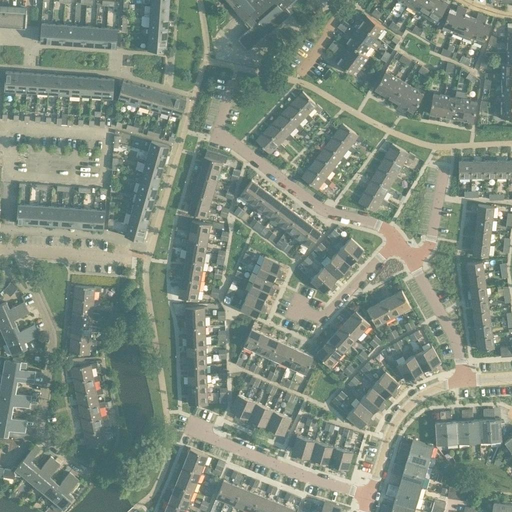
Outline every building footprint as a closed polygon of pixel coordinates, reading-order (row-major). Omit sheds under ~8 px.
[(226,0),(238,13),(245,21),(244,22),(245,22),(247,21),(252,26),(231,43),(242,55),(267,34),(266,33),(289,14),(290,14),(285,7),(292,0),(226,0)] [(423,0),(410,0),(408,5),(417,11),(423,0)] [(423,0),(417,11),(426,16),(436,0),(423,0)] [(436,22),(447,4),(441,0),(436,0),(426,16),(436,22)] [(150,5),(150,16),(168,17),(169,7),(150,5)] [(452,32),(462,7),(457,5),(456,10),(449,8),(442,28),(452,32)] [(0,6),(0,22),(25,24),(26,8),(4,7),(0,6)] [(464,13),(466,9),(462,7),(452,32),(462,36),(470,16),(464,13)] [(472,40),(482,15),(477,13),(476,18),(470,16),(462,36),(472,40)] [(377,37),(383,28),(366,15),(359,24),(377,37)] [(485,21),(486,17),(482,15),(472,40),(483,44),(491,23),(485,21)] [(150,16),(149,27),(167,28),(168,17),(150,16)] [(377,37),(359,24),(355,21),(349,29),(370,45),(377,37)] [(40,41),(51,42),(52,24),(41,23),(40,41)] [(51,42),(62,43),(63,24),(52,24),(51,42)] [(62,43),(73,44),(74,25),(63,24),(62,43)] [(73,44),(83,45),(85,26),(74,25),(73,44)] [(83,45),(94,45),(95,27),(85,26),(83,45)] [(94,45),(105,46),(106,28),(95,27),(94,45)] [(149,27),(148,38),(167,39),(167,28),(149,27)] [(118,28),(106,28),(105,46),(116,47),(118,28)] [(364,54),(364,53),(370,45),(349,29),(346,33),(350,36),(346,41),(350,44),(364,54)] [(147,49),(166,50),(167,39),(148,38),(147,49)] [(280,50),(286,46),(281,40),(276,45),(280,50)] [(364,53),(364,54),(350,44),(346,49),(343,46),(340,50),(361,65),(368,56),(364,53)] [(354,75),(361,65),(340,50),(337,53),(341,56),(337,61),(354,75)] [(511,62),(506,63),(506,62),(501,62),(501,73),(511,73),(511,62)] [(384,94),(395,76),(385,70),(374,89),(384,94)] [(15,90),(16,72),(5,71),(4,89),(15,90)] [(26,91),(27,72),(16,72),(15,90),(26,91)] [(37,92),(38,73),(27,72),(26,91),(37,92)] [(48,92),(49,74),(38,73),(37,92),(48,92)] [(511,84),(511,73),(501,73),(501,84),(511,84)] [(58,93),(60,75),(49,74),(48,92),(58,93)] [(69,94),(71,75),(60,75),(58,93),(69,94)] [(80,95),(81,76),(71,75),(69,94),(80,95)] [(91,95),(92,77),(81,76),(80,95),(91,95)] [(404,81),(395,76),(384,94),(393,100),(404,81)] [(102,96),(103,78),(92,77),(91,95),(102,96)] [(113,97),(114,78),(103,78),(102,96),(113,97)] [(128,101),(133,83),(123,80),(118,98),(128,101)] [(414,87),(404,81),(393,100),(398,103),(396,107),(400,110),(414,87)] [(139,104),(144,86),(133,83),(128,101),(139,104)] [(511,95),(511,84),(501,84),(501,95),(511,95)] [(149,107),(154,89),(144,86),(139,104),(149,107)] [(412,111),(423,93),(414,87),(400,110),(404,112),(407,108),(412,111)] [(160,110),(165,92),(154,89),(149,107),(160,110)] [(170,113),(175,95),(165,92),(160,110),(170,113)] [(317,104),(316,105),(302,92),(294,100),(308,114),(314,107),(319,112),(322,109),(317,104)] [(440,115),(444,94),(433,92),(429,113),(440,115)] [(451,117),(455,96),(444,94),(440,115),(451,117)] [(181,116),(186,98),(175,95),(170,113),(181,116)] [(511,105),(511,95),(501,95),(501,106),(511,105)] [(461,119),(465,98),(455,96),(451,117),(461,119)] [(473,121),(477,100),(465,98),(461,119),(473,121)] [(313,118),(308,114),(294,100),(284,110),(299,124),(305,117),(310,122),(313,118)] [(511,117),(511,105),(501,106),(501,117),(511,117)] [(303,128),(299,124),(284,110),(276,120),(290,133),(296,127),(300,132),(303,128)] [(295,138),(290,133),(276,120),(266,130),(280,143),(286,137),(291,141),(295,138)] [(358,134),(342,123),(335,133),(350,145),(356,138),(361,142),(363,139),(364,138),(358,134)] [(285,148),(280,143),(266,130),(256,140),(270,154),(277,147),(282,151),(285,148)] [(356,149),(350,145),(335,133),(327,144),(342,156),(347,149),(353,153),(355,149),(356,149)] [(166,155),(169,145),(151,140),(148,150),(166,155)] [(409,152),(408,153),(392,143),(386,154),(403,164),(407,156),(413,160),(415,156),(409,152)] [(348,160),(342,156),(327,144),(319,155),(334,166),(339,159),(345,164),(348,160)] [(163,166),(166,155),(148,150),(145,161),(163,166)] [(225,163),(227,156),(206,150),(204,157),(204,156),(201,166),(219,172),(222,163),(225,163)] [(409,167),(403,164),(386,154),(379,165),(396,175),(401,168),(406,171),(409,167)] [(340,170),(334,166),(319,155),(310,166),(326,177),(331,170),(337,174),(340,170)] [(160,176),(163,166),(145,161),(142,171),(160,176)] [(459,177),(471,177),(471,161),(459,161),(459,177)] [(471,177),(484,177),(484,161),(471,161),(471,177)] [(484,177),(496,177),(496,161),(484,161),(484,177)] [(496,177),(508,177),(508,161),(496,161),(496,177)] [(402,179),(396,175),(379,165),(372,177),(390,187),(394,179),(400,183),(402,179)] [(217,181),(219,172),(201,166),(198,175),(217,181)] [(331,181),(326,177),(310,166),(302,178),(317,189),(323,181),(328,185),(331,181)] [(157,187),(160,176),(142,171),(139,182),(157,187)] [(214,190),(217,181),(198,175),(195,185),(214,190)] [(395,190),(390,187),(372,177),(366,189),(383,199),(387,191),(393,194),(395,190)] [(248,201),(260,186),(252,180),(241,195),(248,201)] [(154,197),(157,187),(139,182),(136,192),(154,197)] [(211,199),(214,190),(195,185),(193,194),(211,199)] [(256,207),(267,192),(260,186),(248,201),(256,207)] [(388,202),(383,199),(366,189),(358,201),(375,211),(380,203),(386,206),(388,202)] [(151,208),(154,197),(136,192),(133,203),(151,208)] [(264,213),(275,198),(267,192),(256,207),(264,213)] [(209,208),(211,199),(193,194),(190,203),(209,208)] [(272,218),(283,203),(275,198),(264,213),(272,218)] [(27,223),(29,204),(18,203),(16,222),(27,223)] [(148,218),(151,208),(133,203),(130,213),(148,218)] [(206,218),(209,208),(190,203),(187,212),(206,218)] [(279,224),(290,209),(283,203),(272,218),(279,224)] [(38,224),(39,205),(29,204),(27,223),(38,224)] [(492,219),(494,206),(478,204),(476,217),(492,219)] [(49,224),(50,206),(39,205),(38,224),(49,224)] [(60,225),(61,207),(50,206),(49,224),(60,225)] [(237,215),(242,209),(238,206),(233,212),(237,215)] [(71,226),(72,207),(61,207),(60,225),(71,226)] [(82,227),(83,208),(72,207),(71,226),(82,227)] [(93,227),(94,209),(83,208),(82,227),(93,227)] [(104,228),(105,210),(94,209),(93,227),(104,228)] [(241,218),(245,212),(242,209),(237,215),(241,218)] [(287,230),(298,215),(290,209),(279,224),(287,230)] [(145,229),(148,218),(130,213),(127,224),(145,229)] [(295,236),(306,221),(298,215),(287,230),(295,236)] [(491,231),(492,219),(476,217),(475,229),(491,231)] [(253,226),(257,220),(253,218),(249,223),(253,226)] [(208,233),(210,224),(192,220),(190,230),(208,233)] [(256,229),(261,223),(257,220),(253,226),(256,229)] [(302,242),(314,227),(306,221),(295,236),(302,242)] [(142,239),(145,229),(127,224),(124,234),(142,239)] [(310,247),(321,232),(314,227),(302,242),(310,247)] [(268,238),(272,232),(269,229),(264,235),(268,238)] [(489,244),(491,231),(475,229),(473,242),(489,244)] [(207,243),(208,233),(190,230),(188,239),(207,243)] [(336,239),(339,236),(333,230),(330,233),(336,239)] [(271,241),(276,235),(272,232),(268,238),(271,241)] [(333,242),(336,239),(330,233),(327,236),(333,242)] [(359,254),(363,250),(350,238),(343,245),(360,261),(363,258),(359,254)] [(205,252),(207,243),(188,239),(186,249),(205,252)] [(283,250),(288,243),(284,240),(279,247),(283,250)] [(326,248),(321,243),(320,242),(317,246),(323,251),(326,248)] [(488,256),(489,244),(473,242),(472,254),(488,256)] [(287,252),(291,246),(288,243),(283,250),(287,252)] [(358,264),(360,261),(343,245),(337,252),(350,264),(354,260),(358,264)] [(319,255),(323,251),(317,246),(314,249),(319,255)] [(203,262),(205,252),(186,249),(185,258),(203,262)] [(297,260),(302,254),(297,251),(293,257),(297,260)] [(346,268),(350,264),(337,252),(330,259),(347,275),(350,272),(346,268)] [(278,269),(280,263),(264,256),(260,265),(281,274),(283,271),(278,269)] [(309,265),(312,262),(306,257),(303,260),(309,265)] [(201,271),(203,262),(185,258),(183,268),(201,271)] [(345,277),(347,275),(330,259),(324,266),(337,278),(341,274),(345,277)] [(306,268),(309,265),(303,260),(300,263),(306,268)] [(468,275),(484,273),(483,260),(467,262),(468,275)] [(280,278),(281,274),(260,265),(256,274),(273,281),(275,276),(280,278)] [(333,282),(337,278),(324,266),(317,273),(334,288),(337,286),(333,282)] [(200,281),(201,271),(183,268),(181,277),(200,281)] [(332,291),(334,288),(317,273),(311,280),(324,292),(328,288),(332,291)] [(470,287),(486,285),(484,273),(468,275),(470,287)] [(270,287),(273,281),(256,274),(252,283),(274,292),(275,289),(270,287)] [(198,290),(200,281),(181,277),(180,287),(198,290)] [(4,290),(10,295),(17,287),(11,282),(4,290)] [(272,295),(274,292),(252,283),(248,291),(265,299),(267,293),(272,295)] [(472,300),(488,297),(486,285),(470,287),(472,300)] [(94,286),(94,287),(75,286),(74,298),(93,300),(93,291),(101,292),(101,287),(94,286)] [(196,300),(198,290),(180,287),(178,297),(196,300)] [(401,312),(410,307),(401,290),(392,295),(401,312)] [(262,304),(265,299),(248,291),(244,300),(266,310),(267,306),(262,304)] [(393,316),(401,312),(392,295),(384,300),(393,316)] [(473,312),(489,310),(488,297),(472,300),(473,312)] [(100,300),(93,300),(74,298),(73,311),(92,313),(92,304),(99,305),(100,300)] [(264,313),(266,310),(244,300),(241,309),(257,317),(259,311),(264,313)] [(384,321),(393,316),(384,300),(375,304),(384,321)] [(0,318),(26,307),(24,301),(9,308),(6,301),(0,304),(0,318)] [(376,325),(384,321),(375,304),(367,309),(376,325)] [(185,316),(205,316),(205,306),(185,307),(185,316)] [(14,319),(29,312),(26,307),(0,318),(0,326),(2,331),(17,325),(14,319)] [(363,330),(369,323),(356,310),(349,318),(363,330)] [(475,324),(491,322),(489,310),(473,312),(475,324)] [(99,313),(92,313),(73,311),(72,324),(91,326),(91,317),(98,318),(99,313)] [(186,326),(205,325),(205,316),(185,316),(186,326)] [(356,337),(363,330),(349,318),(342,325),(356,337)] [(476,337),(493,334),(491,322),(475,324),(476,337)] [(36,330),(36,329),(34,324),(19,330),(17,325),(2,331),(7,342),(36,330)] [(98,326),(91,326),(72,324),(71,338),(90,340),(90,331),(97,331),(98,326)] [(186,336),(205,335),(205,325),(186,326),(186,336)] [(350,344),(356,337),(342,325),(336,332),(350,344)] [(253,350),(260,332),(252,328),(244,346),(253,350)] [(24,341),(39,335),(36,330),(7,342),(12,354),(23,350),(27,348),(24,341)] [(262,354),(269,336),(260,332),(253,350),(262,354)] [(343,352),(350,344),(336,332),(329,339),(343,352)] [(476,337),(477,343),(478,349),(494,347),(495,354),(499,354),(497,341),(493,342),(493,334),(476,337)] [(186,345),(206,345),(205,335),(186,336),(186,345)] [(378,344),(381,340),(375,335),(372,339),(378,344)] [(271,357),(278,340),(269,336),(262,354),(271,357)] [(97,340),(90,340),(71,338),(70,353),(89,354),(89,344),(96,345),(97,340)] [(337,359),(343,352),(329,339),(323,346),(337,359)] [(374,347),(378,344),(372,339),(369,342),(374,347)] [(279,361),(287,344),(278,340),(271,357),(279,361)] [(288,365),(296,348),(287,344),(279,361),(288,365)] [(187,355),(206,354),(206,345),(186,345),(187,355)] [(330,366),(337,359),(323,346),(316,353),(330,366)] [(435,364),(440,362),(431,346),(423,350),(434,371),(437,369),(435,364)] [(501,356),(511,355),(511,348),(511,346),(500,346),(501,356)] [(297,369),(305,352),(296,348),(288,365),(297,369)] [(365,358),(368,354),(363,350),(359,353),(365,358)] [(431,372),(434,371),(423,350),(415,355),(423,370),(428,368),(431,372)] [(306,373),(314,356),(305,352),(297,369),(306,373)] [(361,361),(365,358),(359,353),(356,356),(361,361)] [(187,365),(206,364),(206,354),(187,355),(187,365)] [(418,373),(423,370),(415,355),(406,359),(417,380),(420,378),(418,373)] [(26,362),(21,361),(21,356),(13,357),(12,360),(5,358),(3,372),(34,377),(35,370),(25,369),(26,362)] [(243,359),(239,357),(238,356),(235,363),(240,366),(243,359)] [(414,381),(417,380),(406,359),(397,364),(405,380),(411,377),(414,381)] [(91,368),(97,367),(97,362),(90,364),(90,365),(71,368),(73,380),(92,376),(91,368)] [(372,367),(368,363),(367,362),(363,365),(369,370),(372,367)] [(187,374),(207,374),(206,364),(187,365),(187,374)] [(352,372),(355,369),(349,364),(346,367),(352,372)] [(366,374),(369,370),(363,365),(360,369),(366,374)] [(348,376),(352,372),(346,367),(343,371),(348,376)] [(396,381),(398,378),(390,367),(379,379),(396,394),(399,392),(395,388),(399,383),(396,381)] [(33,383),(34,377),(3,372),(1,384),(16,386),(17,380),(33,383)] [(187,384),(207,383),(207,374),(187,374),(187,384)] [(93,381),(100,380),(99,375),(92,376),(73,380),(76,393),(95,389),(93,381)] [(359,381),(355,377),(354,376),(351,380),(356,385),(359,381)] [(394,397),(396,394),(379,379),(373,386),(386,398),(390,393),(394,397)] [(353,388),(356,385),(351,380),(347,383),(353,388)] [(188,394),(207,393),(207,383),(187,384),(188,394)] [(15,392),(16,386),(1,384),(0,387),(0,396),(30,401),(31,395),(15,392)] [(382,402),(386,398),(373,386),(366,393),(384,409),(386,406),(382,402)] [(96,394),(103,393),(102,388),(95,389),(76,393),(79,406),(98,402),(96,394)] [(347,396),(342,391),(341,390),(338,394),(343,399),(347,396)] [(188,403),(208,403),(207,393),(188,394),(188,403)] [(238,419),(248,397),(238,393),(231,410),(237,412),(235,417),(238,419)] [(381,412),(384,409),(366,393),(360,401),(373,412),(377,408),(381,412)] [(340,402),(343,399),(338,394),(335,397),(340,402)] [(29,407),(30,401),(0,396),(0,408),(12,411),(13,404),(29,407)] [(249,418),(256,401),(248,397),(238,419),(242,420),(244,415),(249,418)] [(98,406),(105,405),(104,401),(98,402),(79,406),(81,420),(100,416),(98,406)] [(255,427),(265,405),(256,401),(249,418),(254,420),(252,425),(255,427)] [(369,417),(373,412),(360,401),(353,408),(371,423),(373,420),(369,417)] [(267,426),(274,409),(265,405),(255,427),(259,428),(261,423),(267,426)] [(11,417),(12,411),(0,408),(0,421),(25,426),(27,420),(11,417)] [(368,426),(371,423),(353,408),(347,415),(360,427),(364,422),(368,426)] [(480,441),(490,441),(488,408),(483,409),(484,419),(478,419),(480,441)] [(500,418),(494,418),(494,415),(494,410),(494,408),(488,408),(490,441),(501,440),(500,418)] [(273,435),(283,413),(274,409),(267,426),(272,428),(270,433),(273,435)] [(478,419),(473,420),(472,409),(467,410),(469,442),(480,441),(478,419)] [(458,443),(469,442),(467,410),(461,410),(462,420),(457,421),(458,443)] [(436,444),(447,443),(445,411),(440,411),(440,422),(435,422),(436,444)] [(457,421),(451,421),(451,411),(445,411),(447,443),(458,443),(457,421)] [(284,434),(292,417),(283,413),(273,435),(276,436),(279,431),(284,434)] [(101,420),(108,418),(107,414),(100,416),(81,420),(84,432),(103,429),(101,420)] [(25,432),(25,426),(0,421),(0,434),(7,436),(8,436),(9,429),(25,432)] [(104,433),(110,432),(110,427),(103,429),(84,432),(87,447),(106,443),(104,433)] [(300,460),(306,437),(297,435),(292,452),(298,454),(296,459),(300,460)] [(310,457),(315,440),(306,437),(300,460),(303,461),(305,456),(310,457)] [(430,456),(434,445),(412,439),(411,445),(401,442),(399,447),(430,456)] [(318,465),(324,443),(315,440),(310,457),(316,459),(315,464),(318,465)] [(329,463),(334,445),(324,443),(318,465),(322,466),(323,461),(329,463)] [(31,460),(41,448),(36,444),(16,467),(14,465),(11,469),(4,468),(3,477),(13,479),(20,471),(25,476),(35,464),(31,460)] [(337,470),(343,448),(334,445),(329,463),(335,464),(333,469),(337,470)] [(427,466),(430,456),(399,447),(398,452),(408,455),(406,460),(427,466)] [(204,463),(208,455),(190,448),(187,457),(204,463)] [(348,468),(353,451),(343,448),(337,470),(340,471),(342,466),(348,468)] [(35,484),(55,460),(50,456),(40,468),(35,464),(25,476),(35,484)] [(201,472),(204,463),(187,457),(183,466),(201,472)] [(50,476),(60,464),(55,460),(35,484),(44,492),(54,480),(50,476)] [(424,477),(427,466),(406,460),(405,465),(395,463),(393,468),(424,477)] [(197,482),(201,472),(183,466),(179,475),(197,482)] [(421,487),(424,477),(393,468),(392,473),(402,476),(400,481),(421,487)] [(54,500),(74,476),(69,472),(59,484),(54,480),(44,492),(54,500)] [(193,491),(197,482),(179,475),(176,484),(193,491)] [(69,492),(79,480),(74,476),(54,500),(64,508),(74,496),(69,492)] [(226,501),(232,483),(223,480),(216,497),(226,501)] [(418,498),(421,487),(400,481),(398,486),(389,483),(387,488),(418,498)] [(235,505),(241,487),(232,483),(226,501),(235,505)] [(190,500),(193,491),(176,484),(172,493),(190,500)] [(243,508),(250,491),(241,487),(235,505),(243,508)] [(415,508),(418,498),(387,488),(386,494),(395,496),(394,502),(415,508)] [(252,511),(259,494),(250,491),(243,508),(252,511)] [(186,509),(190,500),(172,493),(168,502),(186,509)] [(252,511),(262,511),(268,498),(259,494),(252,511)] [(273,511),(277,501),(268,498),(262,511),(273,511)] [(444,508),(445,502),(435,499),(433,505),(444,508)] [(283,511),(286,505),(277,501),(273,511),(283,511)] [(339,511),(341,507),(324,501),(321,511),(324,511),(339,511)] [(511,511),(511,503),(494,501),(492,511),(493,511),(511,511)] [(167,511),(184,511),(186,509),(168,502),(165,511),(167,511)] [(391,511),(413,511),(415,508),(394,502),(392,507),(383,504),(381,509),(391,511)]
